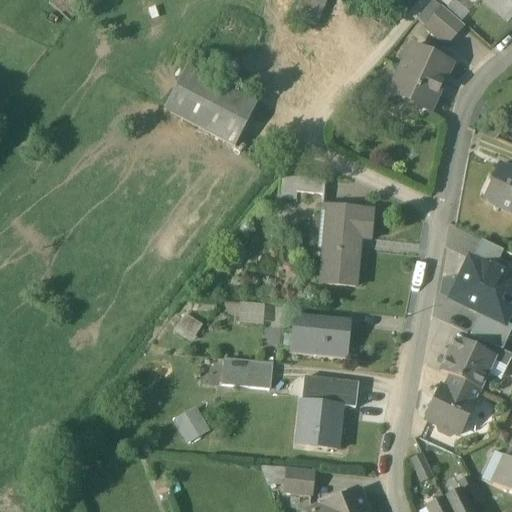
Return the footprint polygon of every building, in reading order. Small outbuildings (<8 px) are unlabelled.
[(301,0),(294,18),(316,27),(327,0),(301,0)] [(511,0),(480,0),(506,22),(511,15),(511,0)] [(463,26),(443,10),(426,28),(447,45),(463,26)] [(224,11),(213,31),(273,64),(284,44),(224,11)] [(450,66),(411,48),(390,95),(431,114),(439,96),(437,95),(450,66)] [(257,107),(186,70),(164,112),(234,149),(257,107)] [(511,173),(498,167),(491,184),(486,182),(481,196),(485,197),(483,202),(511,215),(511,173)] [(299,180),(284,178),(281,182),(279,200),(296,202),(297,195),(299,180)] [(325,183),(299,180),(297,195),(323,198),(325,183)] [(373,213),(327,209),(320,286),(355,289),(359,241),(370,242),(373,213)] [(469,260),(493,272),(503,251),(479,240),(469,260)] [(505,326),(511,312),(511,280),(493,272),(469,260),(450,300),(480,314),(505,326)] [(511,329),(505,326),(480,314),(470,336),(489,345),(503,351),(511,332),(511,329)] [(184,315),(175,332),(193,343),(203,325),(184,315)] [(349,329),(294,324),(291,355),(346,361),(349,329)] [(484,355),(456,342),(440,373),(451,378),(479,391),(494,362),(495,360),(484,355)] [(511,355),(503,351),(489,345),(484,355),(495,360),(494,362),(507,368),(511,358),(511,355)] [(251,363),(225,361),(223,388),(249,390),(251,363)] [(273,365),(251,363),(249,390),(270,392),(273,365)] [(479,391),(451,378),(445,390),(445,391),(473,404),(479,391)] [(304,380),(301,404),(342,409),(355,409),(357,387),(304,380)] [(445,390),(441,388),(426,421),(439,427),(441,432),(450,437),(455,434),(459,436),(473,404),(445,391),(445,390)] [(342,409),(301,404),(296,448),(337,453),(342,409)] [(188,444),(210,432),(196,407),(174,420),(188,444)] [(433,479),(422,457),(410,463),(421,485),(433,479)] [(511,462),(505,459),(492,487),(511,496),(511,462)] [(312,473),(287,470),(284,495),(310,498),(312,473)] [(482,504),(470,480),(459,485),(462,492),(463,491),(472,509),(482,504)] [(462,492),(444,501),(449,511),(473,511),(472,509),(463,491),(462,492)] [(365,511),(358,493),(312,511),(365,511)] [(449,511),(444,501),(425,510),(426,511),(449,511)]
